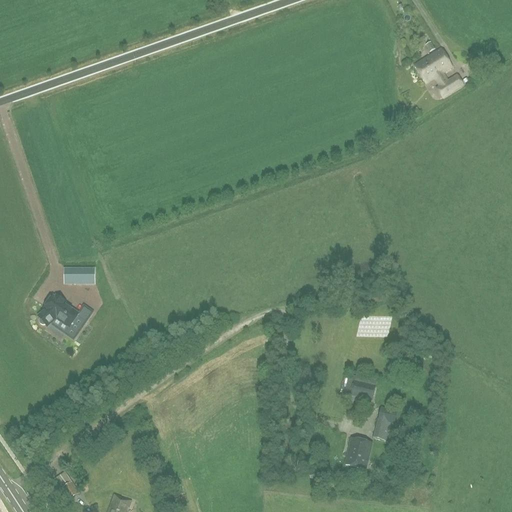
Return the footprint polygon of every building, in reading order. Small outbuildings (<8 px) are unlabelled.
[(430,53),(435,50),(431,43),(425,46),(430,53)] [(448,80),(444,73),(453,68),(441,49),(414,66),(426,85),(434,80),(438,87),(435,88),(443,100),(463,87),(456,75),(448,80)] [(64,269),(64,286),(95,286),(95,269),(64,269)] [(43,311),(37,317),(39,320),(39,321),(39,322),(39,323),(40,324),(40,325),(41,326),(42,326),(43,326),(44,326),(47,329),(50,326),(63,335),(78,313),(66,304),(66,303),(55,296),(55,297),(53,296),(43,311)] [(376,387),(355,382),(351,397),(373,402),(376,387)] [(379,418),(373,439),(387,443),(392,424),(394,425),(397,412),(381,408),(379,418)] [(345,466),(366,470),(372,444),(352,439),(345,466)] [(63,489),(72,483),(65,473),(55,480),(60,485),(63,489)] [(72,483),(63,489),(62,489),(69,500),(79,494),(72,483)] [(129,509),(131,502),(115,496),(108,511),(126,511),(127,509),(129,509)]
